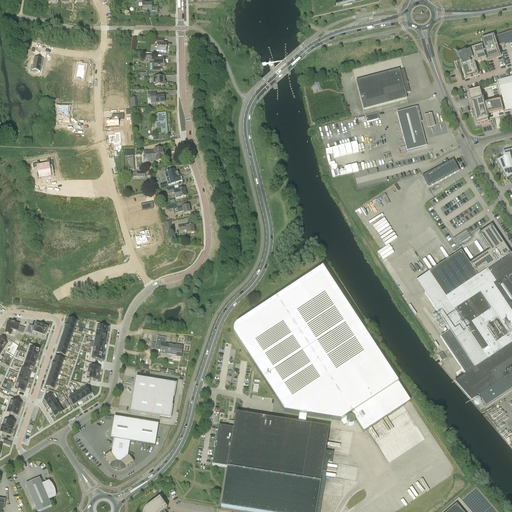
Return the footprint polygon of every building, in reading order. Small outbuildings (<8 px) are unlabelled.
[(152,7),(152,3),(142,3),(142,1),(138,1),(138,7),(142,7),(142,10),(150,10),(150,13),(157,13),(157,7),(152,7)] [(511,32),(497,37),(500,46),(511,42),(511,32)] [(167,46),(167,45),(164,45),(164,39),(153,38),(152,45),(155,45),(155,48),(157,48),(156,51),(166,52),(166,48),(167,48),(167,46)] [(457,54),(458,54),(459,58),(461,58),(462,60),(462,62),(460,62),(462,68),(466,79),(478,75),(475,63),(487,59),(487,58),(486,58),(483,46),(466,51),(466,52),(462,53),(462,52),(458,54),(457,53),(457,54)] [(106,63),(106,68),(112,68),(111,70),(117,70),(118,66),(118,61),(121,62),(122,56),(112,55),(112,60),(107,60),(107,62),(106,62),(106,63)] [(34,58),(32,68),(35,68),(35,72),(40,72),(42,60),(34,58)] [(268,59),(268,60),(273,87),(273,88),(274,89),(275,89),(276,88),(277,88),(277,87),(273,60),(272,59),(271,58),(270,58),(269,58),(268,59)] [(48,62),(46,71),(49,72),(48,75),(54,76),(55,71),(56,66),(57,61),(49,60),(49,62),(48,62)] [(164,60),(154,60),(154,63),(154,72),(160,72),(160,70),(162,70),(162,68),(165,67),(165,65),(164,65),(164,61),(164,60)] [(63,64),(62,72),(64,72),(63,75),(64,75),(63,77),(69,78),(69,76),(70,76),(70,72),(73,72),(74,67),(71,66),(72,65),(63,64)] [(78,79),(83,80),(84,71),(84,70),(85,66),(78,65),(75,78),(78,78),(78,79)] [(356,82),(363,110),(407,99),(405,94),(410,93),(404,69),(399,71),(399,70),(356,82)] [(112,78),(105,78),(105,86),(118,87),(118,79),(122,79),(122,75),(112,74),(112,78)] [(165,86),(165,83),(164,83),(164,78),(152,78),(152,86),(165,86)] [(511,110),(511,84),(499,88),(506,112),(511,110)] [(501,101),(484,105),(480,90),(468,93),(471,104),(477,125),(489,121),(488,120),(487,116),(504,112),(501,101)] [(164,96),(156,97),(155,93),(148,94),(149,98),(151,98),(151,103),(156,103),(156,104),(164,103),(164,96)] [(58,108),(58,113),(64,113),(64,117),(59,117),(59,121),(66,121),(66,119),(69,119),(69,108),(58,108)] [(71,110),(71,113),(77,113),(77,117),(87,117),(87,108),(81,108),(81,110),(75,110),(71,110)] [(416,108),(397,113),(407,152),(426,147),(424,138),(422,132),(420,123),(420,118),(418,118),(416,108)] [(167,133),(166,113),(157,114),(158,122),(156,123),(156,129),(161,128),(161,134),(167,133)] [(378,120),(377,114),(365,117),(367,123),(378,120)] [(112,120),(106,120),(106,128),(119,127),(119,119),(124,119),(124,115),(112,115),(112,120)] [(431,115),(423,117),(427,131),(435,129),(431,115)] [(115,135),(109,136),(109,141),(109,143),(114,142),(114,144),(117,144),(118,144),(118,142),(120,142),(119,133),(115,133),(115,135)] [(155,162),(164,161),(162,149),(154,150),(144,152),(145,163),(155,162)] [(459,172),(453,160),(424,176),(422,177),(424,181),(428,188),(459,172)] [(47,165),(43,165),(45,178),(49,177),(48,177),(51,176),(50,171),(50,170),(51,170),(50,166),(53,166),(53,162),(47,163),(47,165)] [(511,163),(501,171),(507,180),(511,176),(511,163)] [(38,164),(33,165),(34,169),(37,169),(37,172),(38,172),(38,173),(39,179),(42,178),(45,178),(43,165),(39,166),(38,164)] [(354,174),(357,189),(389,181),(388,177),(385,178),(382,166),(371,169),(372,172),(375,172),(377,179),(365,181),(364,177),(363,172),(354,174)] [(167,172),(164,173),(168,185),(171,184),(182,181),(180,176),(179,176),(178,174),(178,173),(177,173),(176,173),(175,173),(174,170),(170,171),(167,172)] [(186,197),(184,189),(183,189),(183,188),(174,190),(174,187),(166,189),(168,195),(174,193),(175,196),(176,199),(186,197)] [(147,194),(138,196),(139,202),(149,200),(147,194)] [(130,204),(127,204),(129,210),(131,209),(132,213),(131,213),(132,213),(140,211),(139,209),(138,210),(137,208),(138,208),(137,199),(129,201),(130,204)] [(152,202),(141,205),(142,211),(154,208),(152,202)] [(177,209),(178,213),(183,212),(184,214),(190,213),(188,206),(182,207),(182,208),(177,209),(176,205),(165,207),(166,211),(177,209)] [(138,217),(130,219),(132,228),(145,225),(143,217),(147,216),(146,211),(138,213),(138,217)] [(179,232),(187,231),(187,234),(194,233),(193,226),(190,226),(190,225),(178,226),(179,232)] [(511,256),(491,226),(481,232),(479,234),(480,236),(490,251),(469,264),(461,251),(429,273),(429,272),(416,281),(424,294),(429,300),(450,331),(441,338),(465,375),(464,376),(455,382),(454,382),(457,385),(460,388),(463,392),(471,401),(478,397),(485,407),(511,389),(511,256)] [(139,237),(135,238),(137,245),(148,242),(147,238),(150,237),(149,231),(139,233),(140,235),(138,235),(139,237)] [(253,511),(316,511),(324,462),(332,463),(334,453),(326,452),(330,428),(305,423),(307,416),(341,421),(343,425),(344,426),(345,427),(346,428),(348,429),(350,428),(352,428),(353,427),(353,426),(353,425),(354,423),(353,421),(353,420),(352,419),(351,419),(349,418),(348,417),(351,415),(362,433),(410,402),(323,269),(239,323),(236,325),(235,326),(234,329),(233,331),(233,333),(234,335),(234,337),(284,412),(299,414),(298,423),(236,413),(233,428),(219,426),(216,443),(217,444),(216,448),(215,448),(212,465),(227,467),(221,507),(253,511)] [(8,326),(5,333),(11,334),(12,330),(23,333),(25,329),(20,327),(20,328),(19,327),(20,324),(14,322),(14,324),(8,322),(6,326),(8,326)] [(96,323),(95,327),(98,327),(97,332),(106,334),(107,328),(102,327),(102,324),(96,323)] [(29,326),(27,333),(31,334),(32,331),(33,332),(45,336),(47,328),(43,327),(40,326),(36,325),(35,328),(29,326)] [(152,344),(151,349),(160,351),(159,354),(167,355),(166,355),(181,358),(183,347),(166,344),(167,339),(158,337),(157,344),(152,344)] [(0,340),(0,348),(4,350),(7,345),(10,347),(12,344),(7,340),(5,343),(0,340)] [(28,348),(30,349),(28,354),(37,357),(38,354),(39,351),(37,350),(34,350),(35,346),(29,344),(28,348)] [(28,354),(27,359),(36,362),(37,357),(28,354)] [(89,359),(89,362),(95,363),(96,360),(101,361),(102,355),(93,354),(92,359),(89,359)] [(27,359),(25,364),(34,367),(36,362),(27,359)] [(86,363),(86,367),(89,367),(88,374),(99,375),(100,369),(92,368),(93,364),(86,363)] [(25,364),(23,369),(27,370),(27,371),(30,372),(31,372),(32,373),(33,370),(34,367),(25,364)] [(22,369),(20,374),(29,377),(31,372),(30,372),(27,371),(27,370),(23,369),(22,369)] [(20,374),(19,379),(28,382),(29,377),(20,374)] [(83,379),(83,383),(89,384),(90,380),(97,382),(99,375),(88,374),(87,380),(83,379)] [(173,398),(176,384),(166,382),(165,381),(165,382),(136,377),(130,412),(160,417),(160,418),(160,417),(170,419),(172,405),(173,406),(173,405),(172,405),(173,398),(174,398),(173,398)] [(19,379),(17,384),(26,387),(28,382),(19,379)] [(12,389),(10,392),(17,394),(18,391),(24,393),(26,387),(17,384),(15,390),(12,388),(12,389)] [(86,388),(82,391),(86,398),(91,395),(86,388)] [(82,391),(77,393),(82,401),(86,398),(82,391)] [(77,393),(73,396),(78,403),(82,401),(77,393)] [(51,395),(44,400),(47,404),(54,400),(51,395)] [(73,396),(68,399),(73,406),(78,403),(73,396)] [(8,400),(7,400),(11,401),(9,407),(19,411),(21,405),(14,402),(15,399),(9,397),(8,400)] [(54,400),(47,404),(49,409),(57,404),(54,400)] [(49,409),(52,413),(60,408),(57,404),(49,409)] [(3,412),(2,416),(9,418),(10,414),(17,417),(19,411),(9,407),(7,413),(4,412),(3,412)] [(60,408),(52,413),(55,418),(62,413),(60,408)] [(1,419),(5,420),(3,426),(4,427),(13,430),(15,423),(7,421),(9,418),(2,416),(1,419)] [(121,469),(122,469),(122,468),(123,470),(134,462),(129,456),(128,457),(130,442),(155,446),(159,424),(114,417),(111,439),(114,439),(111,455),(110,453),(104,457),(111,468),(113,467),(114,468),(115,469),(116,469),(117,470),(118,470),(119,470),(120,469),(121,469)] [(0,431),(0,435),(2,437),(3,433),(11,436),(11,435),(12,435),(13,431),(13,430),(4,427),(3,426),(2,426),(0,432),(0,431)] [(46,481),(45,480),(44,480),(48,483),(42,485),(39,479),(25,485),(36,510),(37,511),(38,511),(52,507),(49,500),(55,497),(54,502),(54,501),(55,500),(55,499),(55,497),(55,496),(55,495),(55,494),(55,493),(55,492),(54,491),(54,490),(53,489),(53,487),(52,486),(51,485),(50,484),(49,483),(48,482),(47,481),(46,481)] [(164,511),(167,509),(160,500),(159,499),(147,508),(146,508),(146,509),(145,509),(145,510),(145,511),(144,511),(143,511),(164,511)]
